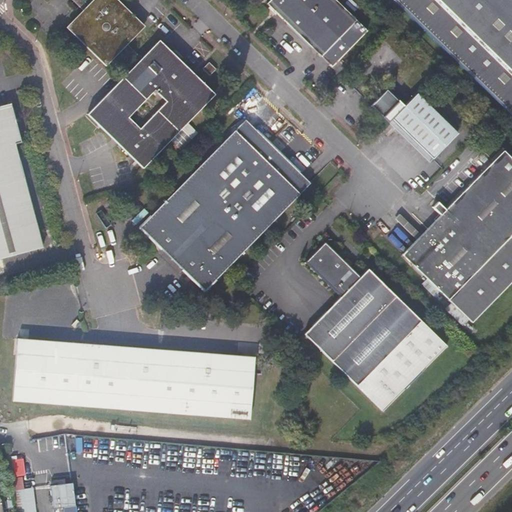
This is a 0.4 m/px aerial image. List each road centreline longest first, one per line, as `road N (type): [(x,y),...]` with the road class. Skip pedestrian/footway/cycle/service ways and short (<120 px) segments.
road 1 (unclassified): [(0,430),(58,426),(383,451)]
road 2 (motorway): [(511,398),(395,511)]
